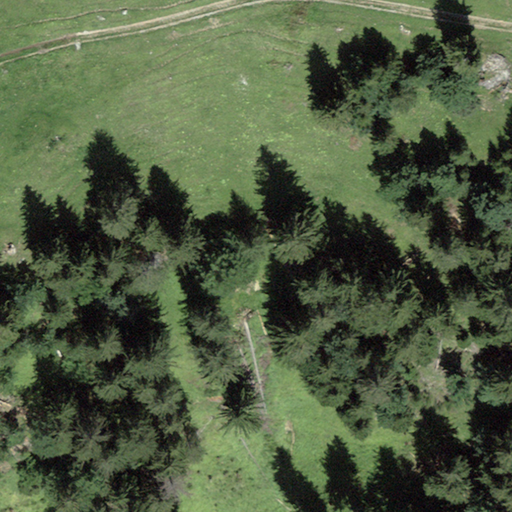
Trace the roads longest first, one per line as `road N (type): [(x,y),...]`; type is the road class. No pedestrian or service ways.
road 1 (track): [(0,63),(255,1),(295,0)]
road 2 (track): [(342,0),(511,30)]
